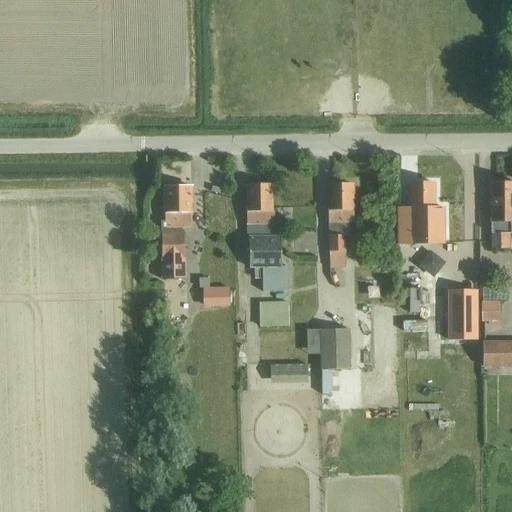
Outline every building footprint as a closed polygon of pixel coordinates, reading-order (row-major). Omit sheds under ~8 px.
[(509,233),(509,222),(511,221),(511,183),(490,184),(490,209),(490,222),(491,249),(508,248),(507,233),(509,233)] [(184,280),(183,258),(183,236),(180,236),(180,228),(190,228),(188,187),(165,188),(167,226),(160,227),(161,281),(184,280)] [(262,291),(285,291),(285,267),(278,267),(278,238),(266,238),(266,225),(270,225),(270,188),(247,187),(247,266),(261,267),(262,291)] [(344,264),(344,252),(343,238),(349,238),(348,223),(352,223),(351,187),(328,187),(329,252),(329,265),(344,264)] [(408,212),(396,212),(396,246),(442,246),(442,213),(433,212),(432,187),(407,187),(408,212)] [(258,304),(259,329),(288,328),(287,303),(258,304)] [(480,323),(501,323),(500,304),(480,304),(480,323)] [(319,371),(320,371),(350,371),(349,330),(319,330),(319,371)] [(511,343),(483,344),(483,368),(511,367),(511,343)] [(306,365),(270,366),(270,384),(307,384),(306,365)]
